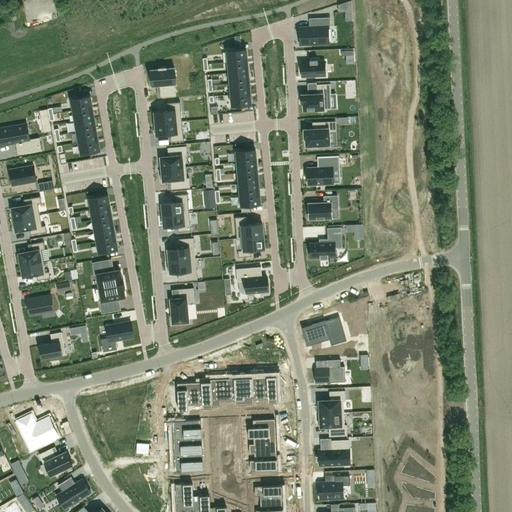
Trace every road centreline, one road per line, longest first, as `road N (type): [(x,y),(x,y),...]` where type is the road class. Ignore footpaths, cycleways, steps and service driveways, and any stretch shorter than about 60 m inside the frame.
road 1 (unclassified): [(464,257),(452,0)]
road 2 (unclassified): [(476,511),(464,257)]
road 3 (residential): [(293,122),(290,44),(276,29),(255,42),(263,124)]
road 4 (residential): [(114,171),(101,91),(128,79),(141,89),(148,165)]
road 5 (residential): [(283,313),(304,408),(307,511)]
road 6 (residential): [(162,331),(147,332),(141,320),(114,171)]
road 7 (residential): [(263,124),(276,274),(303,277)]
road 8 (residential): [(148,165),(162,331)]
road 9 (residential): [(0,209),(27,362)]
road 10 (residential): [(303,277),(293,122)]
road 11 (residential): [(66,386),(97,474),(127,511)]
road 12 (residential): [(168,359),(283,313)]
